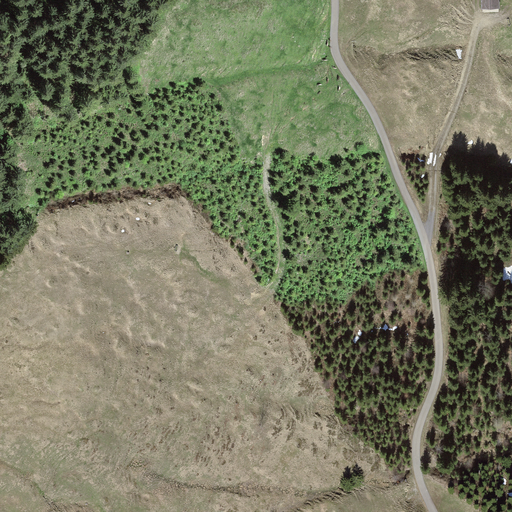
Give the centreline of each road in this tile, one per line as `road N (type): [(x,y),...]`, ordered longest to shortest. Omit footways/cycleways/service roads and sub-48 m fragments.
road 1 (track): [(436,511),(419,443),(444,356),(434,269),(386,146),(335,57),(333,0)]
road 2 (track): [(479,16),(438,163),(428,247)]
